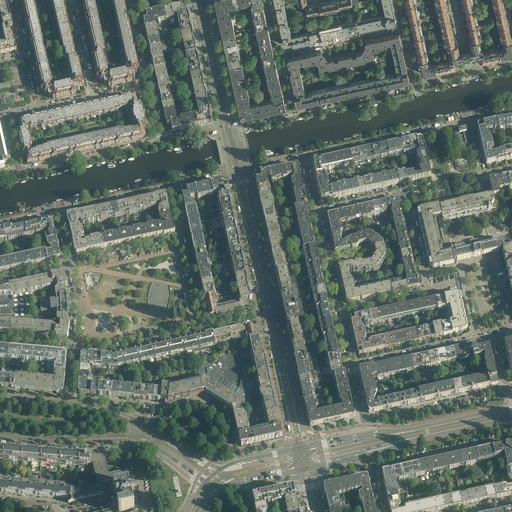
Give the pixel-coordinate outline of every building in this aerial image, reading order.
[(64,3),(64,2),(63,1),(62,0),(52,0),(53,1),(51,2),(52,3),(53,4),(55,9),(64,7),(64,4),(64,3)] [(235,11),(234,5),(232,0),(214,0),(215,0),(215,1),(216,2),(219,15),(234,12),(235,11)] [(339,8),(337,0),(334,0),(331,1),(333,9),(339,8)] [(359,7),(357,0),(350,0),(352,5),(352,8),(359,7)] [(416,5),(415,3),(415,1),(414,1),(413,0),(404,0),(405,1),(407,9),(406,10),(407,11),(408,13),(416,11),(415,5),(416,5)] [(474,10),(474,8),(474,6),(473,6),(471,0),(463,2),(463,4),(463,5),(464,7),(465,14),(465,16),(466,17),(466,18),(475,17),(474,11),(474,10)] [(503,5),(502,0),(493,0),(494,1),(493,1),(494,5),(495,5),(496,11),(504,9),(504,7),(504,6),(503,5)] [(96,8),(96,6),(94,6),(93,1),(83,3),(84,6),(83,7),(83,8),(84,8),(86,15),(96,13),(95,9),(96,8)] [(333,9),(331,1),(324,2),(326,11),(333,9)] [(393,9),(391,1),(382,3),(384,10),(388,9),(388,10),(393,9)] [(326,11),(324,2),(318,4),(320,12),(326,11)] [(307,15),(305,6),(305,4),(298,5),(301,19),(308,18),(307,15)] [(320,12),(318,4),(312,5),(313,12),(317,11),(318,12),(320,12)] [(11,19),(11,18),(8,5),(0,6),(0,11),(2,20),(11,19)] [(35,12),(36,11),(36,10),(34,9),(33,5),(24,7),(26,19),(36,17),(35,12)] [(128,21),(126,14),(124,5),(114,7),(113,8),(113,10),(115,10),(116,13),(114,14),(115,18),(117,18),(118,21),(116,22),(116,23),(118,24),(128,21)] [(313,12),(312,5),(305,6),(307,15),(309,14),(309,13),(313,12)] [(187,12),(186,7),(185,7),(184,6),(175,8),(174,8),(172,8),(173,15),(178,15),(177,14),(187,12)] [(265,17),(263,6),(254,8),(255,13),(255,14),(257,21),(261,20),(260,18),(265,17)] [(285,14),(284,10),(285,9),(285,6),(275,8),(277,15),(285,14)] [(449,18),(448,13),(447,10),(448,9),(447,8),(446,6),(438,8),(439,14),(438,14),(439,18),(440,18),(441,24),(450,22),(449,21),(450,19),(449,18)] [(67,20),(65,12),(66,12),(66,10),(65,10),(64,7),(55,9),(56,15),(54,16),(55,17),(56,18),(57,22),(67,20)] [(174,18),(173,15),(172,8),(168,9),(167,10),(164,11),(166,20),(174,18)] [(507,21),(506,16),(505,13),(506,12),(505,11),(504,9),(496,11),(497,17),(496,17),(497,21),(498,21),(499,27),(508,25),(507,23),(508,22),(507,21)] [(166,20),(164,11),(161,11),(159,11),(156,12),(157,19),(158,21),(166,20)] [(419,21),(419,19),(418,17),(417,17),(416,11),(408,13),(408,15),(408,16),(409,17),(410,25),(410,26),(411,28),(411,29),(420,27),(418,21),(419,21)] [(157,19),(156,12),(153,12),(153,13),(152,13),(143,15),(143,16),(144,21),(152,19),(153,20),(157,19)] [(189,18),(188,15),(188,16),(187,14),(187,12),(177,14),(178,15),(179,21),(189,18)] [(235,34),(233,27),(232,20),(235,19),(234,12),(219,15),(220,22),(227,21),(229,28),(222,29),(223,37),(231,35),(231,36),(235,35),(235,34)] [(97,21),(99,20),(98,18),(97,18),(96,13),(86,15),(89,28),(98,26),(97,21)] [(288,21),(287,17),(286,18),(285,14),(277,15),(279,23),(288,21)] [(396,21),(394,16),(390,17),(390,15),(386,16),(387,18),(385,18),(386,24),(395,22),(396,22),(396,21)] [(386,24),(385,18),(383,17),(381,17),(381,16),(376,17),(377,21),(379,21),(380,26),(386,24)] [(37,23),(36,17),(26,19),(27,22),(26,22),(27,26),(28,26),(37,23)] [(268,25),(267,22),(266,22),(265,17),(260,18),(261,20),(257,21),(256,21),(258,30),(263,29),(263,31),(268,30),(267,25),(268,25)] [(380,26),(379,21),(377,21),(376,17),(370,18),(371,23),(372,22),(373,27),(380,26)] [(478,27),(478,25),(477,22),(476,23),(475,17),(466,18),(467,20),(466,22),(467,23),(469,30),(468,32),(470,33),(470,35),(478,33),(477,27),(478,27)] [(12,27),(11,20),(11,19),(11,18),(11,19),(2,20),(4,29),(12,27)] [(190,26),(189,22),(189,21),(189,22),(189,18),(179,21),(180,24),(179,25),(179,28),(190,26)] [(373,27),(372,22),(371,23),(370,18),(363,20),(365,29),(373,27)] [(154,26),(153,20),(152,19),(144,21),(144,24),(144,25),(145,28),(154,26)] [(70,32),(67,20),(57,22),(58,26),(57,27),(57,29),(59,29),(60,34),(70,32)] [(365,29),(363,20),(356,21),(357,26),(356,26),(357,31),(365,29)] [(129,28),(129,26),(130,25),(129,21),(128,21),(118,24),(120,30),(129,28)] [(229,28),(227,21),(220,22),(222,29),(229,28)] [(288,28),(287,24),(289,24),(288,21),(279,23),(280,30),(288,28)] [(357,31),(356,26),(357,26),(356,21),(349,23),(351,32),(354,31),(355,31),(357,31)] [(452,34),(451,29),(451,27),(451,25),(450,24),(450,22),(441,24),(443,30),(442,30),(442,32),(443,35),(444,34),(445,40),(453,38),(453,37),(454,35),(452,34)] [(41,34),(41,33),(40,30),(39,30),(38,26),(40,25),(39,24),(37,23),(28,26),(31,43),(41,41),(43,40),(42,38),(40,37),(40,35),(41,34)] [(351,32),(349,23),(341,24),(342,29),(344,29),(345,33),(351,32)] [(345,33),(344,29),(342,29),(341,24),(334,26),(335,31),(334,31),(335,35),(345,33)] [(510,37),(510,34),(509,29),(509,28),(508,27),(508,25),(499,27),(501,33),(500,33),(501,37),(502,37),(503,42),(504,43),(511,41),(511,39),(511,38),(510,37)] [(101,38),(100,33),(101,32),(101,30),(99,30),(98,26),(89,28),(90,35),(90,36),(90,37),(91,37),(91,40),(101,38)] [(157,33),(156,30),(155,30),(154,26),(145,28),(145,31),(146,31),(146,33),(146,32),(147,35),(157,33)] [(192,33),(191,29),(191,30),(190,26),(179,28),(180,31),(181,31),(182,35),(192,33)] [(335,35),(334,31),(335,31),(334,26),(327,27),(329,36),(335,35)] [(13,33),(12,28),(12,27),(4,29),(3,29),(4,35),(13,33)] [(329,36),(327,27),(320,29),(320,30),(321,34),(322,34),(323,38),(325,38),(326,38),(326,37),(329,36)] [(423,37),(422,35),(422,33),(421,33),(420,27),(411,29),(412,31),(411,32),(412,33),(414,41),(413,42),(414,44),(415,45),(423,43),(422,38),(423,37)] [(132,40),(129,28),(120,30),(121,35),(119,36),(120,38),(121,38),(122,42),(132,40)] [(291,35),(290,32),(289,32),(288,28),(280,30),(282,37),(291,35)] [(271,42),(268,30),(263,31),(263,29),(258,30),(262,46),(266,45),(266,43),(271,42)] [(323,38),(322,34),(321,34),(320,30),(313,32),(315,40),(323,38)] [(73,41),(72,39),(71,39),(70,32),(60,34),(61,38),(60,39),(60,41),(62,41),(63,47),(73,45),(72,41),(73,41)] [(315,40),(313,32),(309,32),(310,34),(306,35),(308,42),(315,40)] [(17,50),(13,33),(4,35),(6,45),(4,45),(2,45),(1,44),(0,44),(0,54),(16,51),(16,50),(17,50)] [(157,40),(156,36),(157,36),(157,33),(147,35),(147,38),(148,39),(147,39),(148,42),(157,40)] [(193,40),(192,36),(193,36),(192,33),(182,35),(183,38),(182,39),(183,42),(193,40)] [(480,38),(479,35),(480,35),(479,33),(478,33),(470,35),(471,41),(479,40),(480,38)] [(235,39),(234,38),(239,37),(238,34),(235,34),(235,35),(231,36),(231,35),(223,37),(225,44),(235,41),(235,39)] [(308,42),(306,35),(303,35),(303,34),(299,35),(301,43),(308,42)] [(400,42),(399,35),(398,34),(386,36),(387,41),(387,42),(387,44),(391,44),(392,44),(392,45),(396,44),(396,43),(400,42)] [(294,41),(293,37),(292,38),(291,35),(282,37),(284,45),(292,43),(292,44),(292,43),(292,41),(294,41)] [(301,43),(299,35),(295,36),(293,37),(294,41),(292,41),(292,43),(293,45),(301,43)] [(387,44),(387,42),(387,41),(386,36),(376,39),(377,44),(376,44),(377,48),(377,49),(382,48),(382,47),(387,45),(387,44)] [(104,46),(104,44),(102,44),(101,38),(91,40),(92,44),(91,44),(92,46),(93,46),(94,53),(102,51),(104,51),(103,47),(104,46)] [(455,45),(454,41),(453,38),(445,40),(444,40),(444,43),(445,42),(446,46),(448,47),(455,45)] [(377,48),(376,44),(377,44),(376,39),(365,41),(364,42),(365,46),(368,47),(368,49),(367,50),(368,53),(372,52),(372,49),(377,48)] [(135,51),(134,47),(132,40),(122,42),(123,47),(122,48),(122,50),(124,50),(125,55),(135,53),(135,51)] [(160,47),(159,44),(158,44),(157,40),(148,42),(149,45),(149,47),(150,49),(160,47)] [(195,47),(194,44),(193,40),(183,42),(183,45),(184,45),(185,49),(195,47)] [(479,47),(478,42),(479,42),(479,40),(471,41),(469,42),(470,49),(479,47)] [(43,47),(41,41),(31,43),(32,47),(33,49),(43,47)] [(241,47),(240,44),(235,45),(236,44),(235,41),(225,44),(227,51),(234,49),(234,48),(238,47),(238,48),(241,47)] [(510,56),(511,53),(511,42),(511,43),(511,41),(504,43),(505,48),(506,49),(506,50),(505,50),(504,49),(498,50),(500,58),(502,58),(503,58),(505,57),(510,56)] [(273,50),(272,46),(272,47),(271,42),(266,43),(266,45),(262,46),(264,55),(268,54),(269,56),(274,55),(273,50)] [(402,51),(400,42),(396,43),(396,44),(392,45),(393,48),(392,48),(392,52),(394,51),(397,50),(397,52),(402,51)] [(426,53),(426,51),(425,49),(423,43),(415,45),(415,47),(415,48),(416,50),(417,57),(417,58),(418,60),(418,61),(426,60),(427,59),(425,54),(426,53)] [(457,44),(455,45),(448,47),(448,49),(449,49),(450,53),(459,51),(457,44)] [(75,57),(74,50),(74,49),(74,48),(73,48),(73,45),(63,47),(64,52),(63,53),(63,55),(65,55),(66,59),(68,59),(75,57)] [(368,53),(367,50),(368,49),(368,47),(365,46),(361,52),(364,54),(363,54),(364,59),(369,58),(369,59),(374,58),(372,52),(368,53)] [(44,55),(46,54),(45,52),(44,52),(43,47),(33,49),(36,62),(45,59),(44,55)] [(160,54),(159,50),(161,50),(160,47),(150,49),(151,52),(150,52),(151,53),(150,53),(151,56),(160,54)] [(196,54),(195,50),(196,50),(196,49),(195,49),(195,47),(185,49),(186,53),(185,53),(186,56),(196,54)] [(240,55),(238,48),(238,47),(234,48),(234,49),(227,51),(228,57),(228,58),(240,55)] [(466,58),(469,57),(477,56),(479,56),(479,61),(479,62),(481,63),(482,62),(488,61),(486,52),(483,53),(483,52),(479,50),(479,47),(470,49),(471,51),(470,51),(469,51),(469,52),(462,53),(461,53),(460,54),(459,54),(459,51),(450,53),(451,56),(449,60),(449,61),(446,61),(448,70),(454,68),(455,69),(456,67),(456,66),(455,62),(455,60),(463,59),(466,58)] [(404,57),(402,51),(397,52),(397,50),(394,51),(394,55),(393,56),(394,59),(404,57)] [(500,58),(498,50),(497,50),(494,51),(494,50),(490,51),(490,52),(486,52),(488,61),(489,61),(491,60),(497,59),(499,59),(500,58)] [(103,57),(102,51),(94,53),(93,53),(94,56),(93,56),(93,57),(92,57),(93,59),(94,62),(103,60),(102,58),(103,57)] [(320,58),(322,55),(321,52),(320,51),(309,54),(310,59),(311,58),(312,62),(317,61),(318,64),(322,63),(322,60),(321,59),(320,58)] [(365,61),(364,59),(363,54),(364,54),(361,52),(354,54),(355,62),(360,61),(360,62),(365,61)] [(138,65),(135,53),(125,55),(126,60),(125,61),(125,63),(127,63),(128,67),(129,67),(138,65)] [(163,61),(162,58),(161,58),(160,54),(151,56),(152,59),(152,61),(153,61),(153,63),(163,61)] [(198,61),(197,58),(196,54),(186,56),(186,59),(187,59),(188,63),(198,61)] [(276,66),(274,55),(269,56),(268,54),(264,55),(267,70),(272,69),(271,67),(276,66)] [(312,63),(312,62),(311,58),(310,59),(309,54),(299,56),(300,61),(301,61),(301,63),(302,64),(307,63),(308,64),(312,63)] [(355,62),(354,54),(345,55),(347,65),(351,64),(351,63),(355,62)] [(241,63),(240,55),(228,58),(230,65),(237,63),(237,64),(242,63),(241,63)] [(327,62),(328,59),(322,55),(320,58),(321,59),(322,60),(322,63),(318,64),(319,70),(324,69),(323,68),(328,67),(327,62)] [(347,65),(345,55),(336,57),(338,66),(342,65),(343,66),(347,65)] [(301,63),(301,61),(300,61),(299,56),(288,58),(287,58),(287,59),(288,66),(293,65),(293,66),(297,66),(297,65),(298,64),(301,63)] [(80,63),(79,59),(77,59),(76,57),(75,57),(68,59),(69,64),(70,65),(70,66),(79,64),(79,63),(80,63)] [(338,66),(336,57),(328,59),(327,62),(328,67),(329,69),(333,68),(333,67),(338,66)] [(405,63),(404,57),(394,59),(395,62),(396,62),(397,66),(400,65),(400,64),(405,63)] [(47,67),(48,66),(48,64),(46,64),(45,59),(36,62),(37,68),(36,68),(37,72),(38,72),(38,74),(48,72),(47,67)] [(105,67),(107,67),(107,65),(105,64),(104,60),(103,60),(94,62),(97,74),(106,72),(105,67)] [(436,72),(434,65),(428,66),(428,67),(427,67),(427,66),(427,65),(426,60),(418,61),(419,63),(418,65),(419,66),(421,71),(426,75),(431,73),(433,74),(434,73),(436,72)] [(163,68),(163,65),(164,64),(163,61),(153,63),(154,66),(154,67),(153,67),(154,70),(163,68)] [(200,68),(199,64),(198,61),(188,63),(190,70),(200,68)] [(448,70),(446,61),(442,62),(442,61),(438,62),(438,63),(435,64),(434,65),(436,72),(437,73),(438,72),(445,70),(447,71),(448,70)] [(241,67),(240,67),(245,65),(244,62),(241,63),(242,63),(237,64),(237,63),(230,65),(231,72),(242,70),(241,67)] [(407,72),(405,63),(400,64),(400,65),(397,66),(396,66),(396,69),(398,69),(398,73),(402,72),(402,73),(407,72)] [(82,77),(79,64),(70,66),(69,67),(70,71),(69,72),(69,74),(71,74),(72,78),(73,79),(82,77)] [(21,76),(23,76),(23,80),(23,81),(24,85),(26,84),(23,65),(17,66),(17,68),(14,68),(13,67),(11,67),(11,70),(16,69),(16,73),(21,73),(21,76)] [(138,74),(137,72),(140,71),(139,67),(138,67),(138,65),(129,67),(130,72),(132,79),(134,79),(135,78),(135,76),(134,76),(134,75),(138,74)] [(300,72),(299,69),(298,69),(297,66),(293,66),(293,65),(288,66),(290,75),(295,74),(295,73),(299,72),(300,72)] [(278,74),(278,72),(277,72),(276,66),(271,67),(272,69),(267,70),(269,79),(274,78),(274,80),(279,79),(278,74)] [(165,75),(163,68),(154,70),(156,77),(165,75)] [(201,75),(200,71),(200,68),(190,70),(191,74),(190,74),(190,77),(201,75)] [(247,76),(247,72),(242,73),(242,72),(242,70),(231,72),(232,72),(233,79),(240,78),(240,76),(244,75),(244,76),(247,76)] [(132,81),(132,79),(130,72),(127,72),(126,71),(124,71),(124,73),(122,73),(124,83),(127,82),(127,83),(129,83),(129,82),(132,81)] [(50,80),(51,79),(51,77),(49,77),(48,72),(38,74),(41,87),(50,85),(51,84),(50,80)] [(108,84),(106,77),(107,77),(106,72),(97,74),(97,77),(97,78),(97,79),(98,79),(98,80),(100,80),(100,82),(104,82),(104,84),(105,85),(106,85),(108,84)] [(301,79),(301,76),(299,76),(299,72),(295,73),(295,74),(290,75),(292,81),(301,79)] [(408,79),(407,72),(402,73),(402,72),(398,73),(399,74),(396,75),(398,82),(408,80),(408,79)] [(124,83),(122,73),(115,75),(117,85),(124,83)] [(117,85),(115,75),(113,75),(112,74),(110,74),(110,76),(107,77),(106,77),(108,84),(109,87),(112,86),(114,86),(114,85),(117,85)] [(398,82),(396,75),(394,75),(393,74),(389,75),(389,74),(385,75),(387,80),(388,79),(389,84),(398,82)] [(168,82),(167,79),(166,79),(165,75),(156,77),(157,84),(168,82)] [(203,82),(202,79),(201,75),(190,77),(191,80),(192,80),(193,84),(203,82)] [(246,84),(244,76),(244,75),(240,76),(240,78),(233,79),(235,86),(234,86),(246,84)] [(389,84),(388,79),(387,80),(385,75),(382,75),(383,77),(378,78),(379,81),(378,81),(379,86),(389,84)] [(82,86),(82,84),(84,83),(83,79),(82,77),(73,79),(74,84),(76,91),(77,91),(78,92),(79,91),(80,89),(79,88),(79,87),(82,86)] [(282,91),(280,84),(279,79),(274,80),(274,78),(269,79),(271,87),(273,93),(282,91)] [(373,88),(372,83),(371,83),(370,78),(367,79),(367,80),(363,81),(364,85),(363,85),(364,90),(373,88)] [(379,86),(378,81),(379,81),(378,78),(373,79),(373,78),(370,78),(371,83),(372,83),(373,88),(379,86)] [(302,87),(301,83),(302,82),(301,79),(292,81),(293,88),(298,87),(298,88),(302,87)] [(364,90),(363,85),(364,85),(363,81),(358,82),(357,81),(354,82),(355,83),(355,87),(356,86),(357,91),(364,90)] [(168,89),(167,86),(168,85),(168,82),(157,84),(159,91),(168,89)] [(204,89),(203,85),(203,82),(193,84),(194,88),(193,88),(193,91),(204,89)] [(76,91),(74,84),(71,85),(70,83),(68,83),(68,85),(66,86),(68,95),(71,95),(72,95),(73,95),(74,94),(74,95),(74,94),(76,94),(76,91)] [(348,93),(347,88),(348,88),(347,83),(344,84),(344,85),(339,86),(340,90),(341,90),(342,94),(348,93)] [(357,91),(356,86),(355,87),(355,83),(350,84),(350,83),(347,83),(348,88),(347,88),(348,93),(357,91)] [(248,92),(248,91),(246,84),(234,86),(236,93),(243,92),(244,93),(248,92)] [(53,97),(51,89),(50,85),(41,87),(42,89),(41,89),(42,89),(41,90),(41,92),(42,92),(42,93),(44,92),(45,95),(48,94),(49,95),(48,96),(49,97),(51,98),(52,97),(53,97)] [(61,97),(59,87),(57,88),(56,86),(54,87),(54,88),(51,89),(53,97),(53,99),(55,98),(56,99),(56,98),(57,99),(58,98),(59,98),(59,97),(61,97)] [(68,95),(66,86),(59,87),(61,97),(68,95)] [(342,94),(341,90),(340,90),(339,86),(335,87),(335,86),(331,87),(332,92),(331,92),(332,97),(342,94)] [(303,94),(302,90),(304,90),(303,87),(302,87),(298,88),(298,87),(293,88),(295,97),(300,96),(300,94),(303,94)] [(332,97),(331,92),(332,92),(331,87),(328,87),(329,89),(323,90),(324,93),(325,93),(326,98),(332,97)] [(171,96),(170,93),(169,93),(168,89),(159,91),(160,98),(171,96)] [(207,99),(205,93),(204,89),(193,91),(194,94),(195,94),(197,102),(196,102),(197,105),(207,103),(206,99),(207,99)] [(326,98),(325,93),(324,93),(323,90),(319,91),(319,89),(316,90),(317,95),(316,95),(317,100),(326,98)] [(247,96),(246,95),(252,94),(251,90),(248,91),(248,92),(244,93),(243,92),(236,93),(238,100),(247,98),(248,98),(247,96)] [(317,100),(316,95),(317,95),(316,90),(313,91),(313,92),(308,93),(309,94),(306,95),(307,102),(317,100)] [(283,99),(282,91),(273,93),(272,93),(273,98),(275,98),(275,101),(283,99)] [(307,102),(306,95),(304,95),(303,94),(300,94),(300,96),(295,97),(297,103),(298,104),(307,102)] [(138,104),(136,96),(128,97),(130,106),(133,106),(137,105),(137,104),(138,104)] [(171,103),(170,100),(172,99),(171,96),(160,98),(162,105),(171,103)] [(130,106),(128,97),(124,98),(123,98),(122,98),(121,99),(123,108),(130,106)] [(261,112),(259,103),(250,105),(248,104),(247,98),(238,100),(238,101),(237,101),(237,102),(238,103),(238,104),(241,114),(240,114),(240,115),(240,116),(241,116),(242,117),(243,117),(244,117),(244,116),(261,112)] [(285,104),(283,99),(275,101),(275,98),(273,98),(272,100),(273,103),(275,102),(277,109),(282,108),(283,108),(284,108),(285,107),(285,106),(286,106),(285,105),(285,104)] [(123,108),(121,99),(120,99),(119,99),(119,100),(118,99),(118,100),(108,102),(111,112),(115,111),(116,112),(117,112),(118,110),(120,110),(119,109),(123,108)] [(277,109),(275,102),(273,103),(272,100),(267,101),(269,111),(277,109)] [(111,112),(108,102),(107,101),(106,102),(105,102),(105,103),(102,103),(101,103),(99,103),(99,104),(98,104),(96,105),(98,114),(104,113),(105,115),(106,114),(106,113),(111,112)] [(269,111),(267,101),(259,103),(261,112),(269,111)] [(142,109),(143,109),(143,107),(142,107),(141,103),(138,104),(137,104),(137,105),(133,106),(134,110),(132,110),(132,112),(131,113),(131,115),(133,115),(143,113),(143,110),(142,109)] [(174,110),(173,107),(172,107),(171,103),(162,105),(163,112),(174,110)] [(209,110),(208,107),(207,103),(197,105),(197,109),(198,108),(199,112),(209,110)] [(98,114),(96,105),(94,105),(93,105),(91,105),(91,106),(90,105),(90,106),(87,107),(87,106),(87,107),(86,106),(84,106),(84,107),(83,107),(86,117),(90,116),(91,117),(92,117),(93,116),(98,114)] [(86,117),(83,107),(71,110),(73,120),(79,119),(79,120),(81,120),(81,118),(86,117)] [(73,120),(71,110),(70,110),(68,110),(68,111),(68,110),(68,111),(64,112),(64,111),(64,112),(63,111),(61,111),(61,112),(58,113),(60,123),(66,121),(67,123),(68,122),(69,121),(73,120)] [(174,117),(174,114),(175,113),(174,110),(163,112),(165,120),(174,117)] [(210,117),(209,113),(210,113),(209,110),(199,112),(201,118),(201,119),(210,117)] [(60,123),(58,113),(56,113),(55,113),(53,113),(53,114),(49,115),(49,114),(49,115),(48,114),(47,115),(46,115),(46,116),(48,125),(52,124),(53,126),(55,125),(55,124),(60,123)] [(144,119),(143,113),(133,115),(134,121),(144,119)] [(48,125),(46,116),(36,118),(36,117),(36,118),(35,117),(34,117),(33,118),(35,127),(39,126),(39,127),(41,127),(42,128),(44,128),(44,126),(48,125)] [(176,124),(174,117),(165,120),(166,123),(166,122),(166,124),(167,124),(167,126),(176,125),(176,124)] [(198,126),(196,119),(196,117),(188,118),(190,127),(194,126),(195,127),(198,126)] [(211,122),(210,117),(201,119),(201,118),(196,119),(198,126),(201,126),(201,125),(210,123),(211,122)] [(35,127),(33,118),(32,118),(31,118),(31,119),(30,119),(26,120),(28,129),(35,127)] [(190,127),(188,118),(180,120),(180,123),(182,130),(185,129),(185,128),(190,127)] [(146,124),(146,123),(145,123),(146,122),(145,122),(144,119),(134,121),(133,122),(133,123),(135,124),(135,126),(137,125),(138,129),(142,128),(143,130),(144,129),(147,129),(146,126),(146,125),(146,124)] [(511,130),(511,123),(511,119),(503,120),(506,131),(511,130)] [(28,129),(26,120),(18,122),(20,130),(21,130),(21,131),(26,130),(25,129),(28,129)] [(506,131),(503,120),(496,122),(498,132),(499,133),(506,131)] [(498,132),(496,122),(495,122),(494,122),(493,122),(493,123),(487,124),(489,132),(489,133),(494,131),(494,132),(498,132)] [(182,130),(180,123),(176,124),(176,125),(167,126),(168,131),(170,132),(178,130),(179,130),(182,130)] [(489,132),(487,124),(483,125),(483,124),(482,124),(481,125),(478,126),(477,127),(478,129),(477,130),(477,131),(478,132),(479,134),(487,133),(489,132)] [(146,138),(144,129),(143,130),(142,128),(138,129),(138,130),(136,130),(138,139),(146,138)] [(469,147),(466,133),(465,129),(458,130),(459,133),(453,134),(457,150),(459,149),(465,147),(466,148),(470,147),(469,147)] [(28,135),(28,133),(26,134),(26,130),(21,131),(21,130),(20,130),(17,131),(18,134),(17,134),(18,134),(17,135),(18,136),(18,137),(19,137),(19,140),(29,138),(30,137),(30,135),(28,135)] [(130,141),(128,132),(125,132),(125,131),(123,132),(122,130),(121,131),(121,132),(116,133),(118,144),(119,144),(121,144),(121,143),(122,143),(130,141)] [(138,139),(136,130),(128,132),(130,141),(131,141),(132,141),(134,141),(134,140),(134,141),(135,140),(138,139)] [(118,144),(116,133),(112,134),(111,133),(109,133),(109,135),(104,136),(106,146),(115,144),(116,145),(116,144),(117,145),(118,145),(118,144)] [(490,137),(488,136),(487,137),(487,133),(479,134),(481,142),(490,140),(490,137)] [(106,146),(104,136),(99,137),(98,135),(97,136),(97,137),(92,138),(95,149),(96,149),(98,149),(98,148),(99,149),(99,148),(101,148),(102,148),(104,148),(104,147),(105,147),(106,146)] [(95,149),(92,138),(92,137),(90,137),(90,139),(87,140),(86,138),(82,139),(82,141),(78,141),(78,140),(75,140),(76,142),(78,153),(95,149)] [(30,144),(29,138),(19,140),(20,146),(30,144)] [(425,152),(422,139),(421,138),(415,140),(418,150),(418,153),(425,152)] [(418,150),(415,140),(407,141),(410,152),(410,154),(418,153),(418,150)] [(492,148),(490,140),(481,142),(482,150),(492,148)] [(78,153),(76,142),(72,143),(71,141),(69,142),(69,143),(64,144),(66,155),(69,155),(70,155),(71,155),(72,154),(74,153),(75,154),(75,153),(75,154),(77,154),(77,153),(78,153)] [(410,152),(407,141),(400,143),(402,153),(402,154),(410,152)] [(402,153),(400,143),(393,145),(395,154),(402,153)] [(31,153),(30,149),(31,148),(31,147),(32,146),(32,144),(30,144),(20,146),(21,149),(21,150),(21,152),(22,152),(22,153),(23,156),(26,155),(27,155),(26,154),(31,153)] [(66,155),(64,144),(59,146),(58,144),(57,144),(57,146),(52,147),(55,158),(57,158),(57,157),(57,158),(58,157),(66,155)] [(395,154),(393,145),(385,146),(388,156),(395,154)] [(55,158),(52,147),(48,148),(47,146),(45,147),(45,149),(43,149),(43,150),(40,151),(43,160),(51,158),(52,159),(52,158),(52,159),(54,159),(54,158),(55,158)] [(388,156),(385,146),(378,148),(380,158),(388,156)] [(380,158),(378,148),(371,149),(373,159),(380,158)] [(492,155),(491,152),(492,152),(492,151),(492,148),(482,150),(484,157),(492,155)] [(373,159),(371,149),(364,151),(366,161),(373,159)] [(511,159),(511,154),(511,155),(509,149),(503,151),(503,152),(505,161),(511,159)] [(43,160),(40,151),(33,153),(35,162),(38,161),(39,162),(39,161),(40,162),(41,161),(42,161),(42,160),(43,160)] [(366,161),(364,151),(356,153),(359,162),(366,161)] [(427,160),(425,152),(418,153),(418,154),(416,155),(417,158),(416,158),(417,162),(427,160)] [(505,161),(503,152),(499,152),(499,153),(493,155),(494,155),(495,163),(505,161)] [(35,162),(33,153),(31,153),(26,154),(27,155),(26,155),(27,164),(35,162)] [(359,162),(356,153),(349,154),(351,164),(359,162)] [(351,164),(349,154),(341,156),(343,166),(351,164)] [(494,155),(492,155),(484,157),(485,164),(486,164),(486,165),(495,163),(494,155)] [(343,166),(341,156),(334,158),(336,168),(343,166)] [(336,168),(334,158),(326,159),(328,169),(336,168)] [(328,169),(326,159),(318,161),(320,171),(325,170),(328,169)] [(429,168),(427,160),(417,162),(419,170),(429,168)] [(320,171),(318,161),(315,162),(314,162),(314,163),(313,163),(313,164),(313,165),(316,177),(325,175),(326,174),(325,170),(320,171)] [(301,176),(299,167),(297,166),(285,169),(287,178),(292,177),(292,176),(294,176),(294,178),(300,176),(301,176)] [(430,176),(429,168),(419,170),(420,175),(421,179),(430,177),(430,176)] [(287,178),(285,169),(277,170),(279,180),(283,180),(283,181),(287,180),(287,178)] [(279,180),(277,170),(269,172),(271,180),(271,183),(276,182),(275,181),(279,180)] [(267,181),(271,180),(269,172),(256,175),(255,176),(255,177),(257,187),(257,188),(257,189),(268,187),(267,181)] [(407,182),(405,175),(405,172),(396,174),(399,184),(407,182)] [(399,184),(396,174),(396,173),(394,174),(394,175),(390,176),(392,186),(399,184)] [(421,179),(420,175),(414,176),(413,173),(405,175),(407,182),(421,179)] [(328,183),(327,179),(326,179),(325,175),(316,177),(318,185),(328,183)] [(392,186),(390,176),(386,177),(386,175),(383,176),(386,188),(389,187),(389,186),(392,186)] [(302,183),(300,176),(294,178),(294,180),(292,181),(291,183),(292,186),(303,184),(302,183)] [(386,188),(383,176),(381,177),(381,178),(377,179),(379,189),(382,188),(386,188)] [(509,186),(507,176),(501,177),(503,188),(509,186)] [(503,188),(501,177),(495,178),(497,189),(503,188)] [(379,189),(377,179),(373,180),(372,178),(369,179),(372,190),(379,189)] [(497,189),(495,178),(490,179),(489,180),(492,195),(498,194),(497,189)] [(372,190),(369,179),(367,180),(367,181),(363,182),(365,192),(372,190)] [(365,192),(363,182),(360,183),(359,181),(356,182),(359,193),(365,192)] [(227,192),(225,184),(225,183),(224,182),(223,182),(220,183),(219,183),(219,182),(218,182),(218,183),(217,183),(217,184),(211,185),(211,184),(211,185),(213,194),(220,192),(220,194),(223,194),(223,193),(227,192)] [(359,193),(356,182),(354,183),(354,184),(350,185),(352,195),(359,193)] [(328,191),(327,187),(328,186),(328,183),(318,185),(320,194),(328,192),(328,191)] [(304,192),(303,188),(302,186),(303,185),(303,184),(292,186),(293,189),(294,189),(295,194),(304,192)] [(352,195),(350,185),(346,186),(346,184),(343,185),(345,196),(346,197),(349,196),(349,195),(352,195)] [(213,194),(211,185),(210,185),(205,186),(204,186),(203,186),(202,186),(202,187),(201,187),(196,188),(195,188),(197,197),(198,199),(213,195),(213,194)] [(342,197),(346,197),(345,196),(343,185),(340,186),(341,187),(337,188),(339,198),(342,197)] [(279,202),(277,194),(272,195),(271,191),(269,191),(268,187),(257,190),(258,191),(259,197),(259,198),(260,198),(261,204),(261,205),(261,206),(272,204),(279,202)] [(197,197),(195,188),(194,188),(194,189),(189,190),(188,189),(187,189),(187,190),(186,190),(182,191),(181,193),(183,201),(183,202),(188,201),(191,201),(190,198),(197,197)] [(339,198),(337,188),(330,189),(330,190),(332,199),(339,198)] [(332,199),(330,190),(328,191),(328,192),(320,194),(321,202),(332,199)] [(229,200),(228,195),(228,194),(228,193),(227,192),(223,193),(223,194),(220,194),(221,196),(220,196),(218,198),(219,202),(229,200)] [(306,199),(304,192),(295,194),(294,194),(295,201),(306,199)] [(169,207),(167,196),(165,195),(159,196),(160,205),(161,209),(169,207)] [(480,198),(479,198),(482,211),(488,210),(489,211),(490,210),(490,209),(495,208),(492,195),(492,196),(491,195),(490,196),(480,198)] [(160,205),(159,196),(152,198),(154,208),(156,207),(157,207),(157,206),(160,205)] [(154,208),(152,198),(145,200),(147,211),(151,210),(151,209),(154,208)] [(482,211),(479,198),(478,199),(477,198),(476,199),(468,201),(467,201),(466,201),(469,215),(474,214),(474,213),(482,211)] [(307,205),(306,199),(295,201),(297,208),(305,206),(304,205),(307,205)] [(147,211),(145,200),(138,201),(140,211),(143,210),(143,212),(147,211)] [(232,216),(229,200),(219,202),(220,206),(218,207),(220,215),(222,214),(223,218),(232,216)] [(140,211),(138,201),(133,202),(131,202),(130,202),(130,203),(133,214),(137,213),(136,212),(140,211)] [(195,208),(194,204),(192,202),(191,202),(191,201),(188,201),(183,202),(183,203),(183,204),(183,205),(184,205),(185,210),(195,208)] [(469,215),(466,201),(465,201),(464,202),(455,204),(454,203),(454,204),(453,204),(452,204),(453,204),(455,217),(463,215),(463,216),(469,215)] [(133,214),(130,203),(130,202),(128,204),(124,205),(126,214),(129,213),(129,215),(133,214)] [(389,207),(387,202),(380,204),(382,213),(386,212),(386,211),(388,210),(388,209),(388,208),(389,207)] [(274,212),(272,204),(261,206),(261,207),(262,207),(262,208),(263,214),(273,212),(274,212)] [(382,213),(380,204),(372,205),(374,215),(375,216),(377,215),(377,214),(382,213)] [(401,212),(400,205),(400,204),(392,206),(392,207),(391,207),(392,210),(391,211),(391,214),(401,212)] [(455,217),(453,204),(452,204),(441,207),(440,207),(439,207),(441,218),(442,220),(455,217)] [(126,214),(124,205),(117,206),(119,217),(123,216),(123,215),(126,214)] [(374,215),(372,205),(364,207),(367,218),(371,217),(371,216),(374,215)] [(119,217),(117,206),(109,208),(112,217),(115,217),(115,218),(119,217)] [(306,214),(305,206),(297,208),(294,209),(296,217),(306,214)] [(440,255),(432,220),(441,218),(439,207),(439,206),(429,208),(421,210),(420,210),(419,211),(418,212),(417,213),(418,215),(418,217),(418,218),(419,218),(419,220),(419,221),(419,222),(420,223),(420,226),(421,226),(421,229),(421,230),(422,232),(422,234),(423,235),(423,237),(423,238),(424,240),(423,242),(424,243),(425,243),(425,245),(425,246),(424,247),(426,248),(425,251),(426,251),(427,254),(426,255),(428,257),(427,259),(428,259),(428,260),(429,262),(428,263),(430,265),(429,267),(430,268),(432,268),(432,269),(433,269),(435,268),(454,264),(452,252),(440,255)] [(171,213),(170,211),(169,207),(161,209),(160,209),(159,210),(160,212),(158,212),(159,216),(171,214),(171,213)] [(197,218),(196,214),(195,211),(197,211),(196,207),(195,208),(185,210),(186,215),(186,216),(186,217),(187,218),(188,224),(199,222),(198,217),(197,218)] [(367,218),(364,207),(357,209),(359,218),(362,218),(363,219),(367,218)] [(105,220),(102,209),(102,208),(100,210),(96,211),(98,220),(101,220),(101,221),(105,220)] [(112,217),(109,208),(105,209),(102,208),(102,209),(105,220),(109,220),(109,218),(112,217)] [(359,218),(357,209),(349,210),(352,221),(356,220),(356,219),(359,218)] [(352,221),(349,210),(342,212),(344,222),(347,221),(347,222),(352,221)] [(98,220),(96,211),(88,212),(91,224),(95,223),(94,221),(98,220)] [(91,224),(88,212),(82,214),(84,224),(87,223),(87,224),(91,224)] [(276,221),(275,216),(274,217),(273,212),(263,214),(265,223),(276,221)] [(344,222),(342,212),(335,214),(336,220),(337,220),(338,225),(340,225),(340,223),(344,222)] [(403,220),(402,214),(401,212),(391,214),(391,217),(392,217),(394,222),(403,220)] [(84,224),(82,214),(81,213),(74,215),(76,224),(80,223),(81,224),(84,224)] [(172,222),(172,221),(171,217),(171,214),(159,216),(160,221),(161,220),(162,223),(163,224),(165,223),(172,222)] [(308,223),(306,214),(296,217),(298,225),(308,223)] [(338,225),(337,220),(336,220),(335,214),(327,215),(327,216),(330,227),(338,225)] [(76,224),(74,215),(68,216),(67,218),(70,229),(77,227),(76,224)] [(234,225),(233,217),(232,217),(232,216),(223,218),(215,220),(211,221),(212,227),(213,230),(217,229),(223,227),(234,225)] [(55,232),(53,224),(54,223),(54,221),(52,220),(45,221),(47,231),(48,234),(55,232)] [(405,227),(403,220),(394,222),(395,227),(394,227),(394,230),(405,227)] [(47,231),(45,221),(38,223),(41,234),(44,233),(44,232),(47,231)] [(175,233),(172,221),(172,222),(165,223),(166,226),(168,235),(174,234),(175,233)] [(277,228),(276,225),(277,225),(276,221),(265,223),(267,231),(277,228)] [(200,233),(200,230),(199,225),(200,225),(199,222),(188,224),(190,230),(190,231),(189,231),(189,232),(189,233),(190,233),(190,234),(192,240),(203,237),(202,233),(200,233)] [(41,234),(38,223),(31,224),(33,234),(36,233),(36,235),(41,234)] [(310,231),(308,223),(298,225),(300,233),(310,231)] [(34,237),(31,224),(24,226),(27,237),(27,239),(31,238),(31,237),(34,237)] [(161,237),(158,226),(155,227),(155,225),(151,226),(154,238),(160,236),(160,237),(161,237)] [(236,233),(235,229),(234,225),(223,227),(223,231),(226,231),(226,235),(236,233)] [(343,230),(342,228),(340,228),(340,225),(338,225),(330,227),(331,233),(341,231),(343,230)] [(27,237),(24,226),(18,227),(20,237),(22,236),(23,238),(27,237)] [(154,238),(151,226),(147,227),(147,229),(144,229),(146,239),(154,238)] [(168,235),(166,226),(161,227),(161,226),(160,226),(158,226),(161,237),(168,235)] [(20,237),(18,227),(11,229),(13,240),(17,239),(16,238),(20,237)] [(83,233),(82,230),(80,230),(80,228),(79,227),(77,227),(70,229),(72,236),(83,233)] [(407,235),(405,229),(405,227),(394,230),(395,232),(396,232),(397,237),(407,235)] [(280,236),(278,228),(277,228),(267,231),(269,239),(279,237),(280,236)] [(13,240),(11,229),(4,230),(6,240),(8,240),(9,241),(13,240)] [(140,242),(137,229),(133,230),(133,232),(130,232),(132,242),(137,241),(139,242),(140,242)] [(146,239),(144,229),(141,230),(140,229),(137,229),(140,242),(142,240),(146,239)] [(312,239),(310,231),(300,233),(302,241),(312,239)] [(341,239),(341,236),(342,236),(341,231),(331,233),(333,243),(341,241),(340,239),(341,239)] [(56,239),(55,232),(48,234),(47,234),(46,235),(46,236),(45,237),(46,241),(47,241),(56,239)] [(125,244),(123,232),(119,233),(119,235),(116,236),(118,246),(125,244)] [(132,242),(130,232),(126,233),(126,232),(123,232),(125,244),(132,242)] [(370,245),(376,236),(369,232),(364,233),(366,243),(367,242),(370,245)] [(83,240),(82,238),(83,238),(83,233),(72,236),(73,243),(80,242),(82,241),(83,240)] [(238,241),(236,233),(226,235),(227,239),(225,240),(226,244),(238,241)] [(366,243),(364,233),(357,235),(358,236),(359,244),(366,243)] [(118,246),(116,236),(112,236),(112,235),(109,236),(111,248),(114,247),(118,246)] [(408,243),(407,235),(397,237),(398,243),(397,243),(398,245),(408,243)] [(111,248),(109,236),(104,237),(105,238),(102,239),(104,249),(108,248),(111,248)] [(359,244),(358,236),(349,238),(349,239),(351,249),(357,247),(359,244)] [(384,245),(383,241),(376,236),(370,245),(374,247),(384,245)] [(205,248),(204,245),(203,245),(202,241),(203,240),(203,237),(192,240),(193,246),(193,247),(193,248),(194,249),(195,254),(205,252),(204,249),(205,248)] [(280,243),(279,237),(269,239),(268,239),(271,249),(282,246),(281,242),(280,243)] [(104,249),(102,239),(98,239),(98,238),(94,239),(97,250),(104,249)] [(498,251),(498,250),(500,249),(500,250),(502,249),(500,238),(488,241),(488,244),(479,246),(478,239),(469,241),(470,245),(451,250),(452,252),(454,264),(455,264),(456,264),(457,264),(457,263),(456,261),(498,251)] [(58,247),(56,239),(47,241),(49,248),(50,249),(51,249),(58,247)] [(97,250),(94,239),(90,240),(90,241),(87,242),(90,252),(97,250)] [(314,247),(312,239),(302,241),(303,249),(314,247)] [(351,249),(349,239),(346,240),(346,241),(344,241),(344,242),(341,242),(343,251),(351,249)] [(240,250),(239,246),(238,241),(226,244),(227,248),(229,248),(230,252),(240,250)] [(343,251),(341,242),(341,241),(333,243),(335,250),(334,250),(334,251),(334,252),(335,252),(343,251)] [(82,254),(80,245),(80,242),(73,243),(75,255),(76,255),(82,254)] [(90,252),(87,242),(85,242),(84,243),(85,244),(80,245),(82,254),(90,252)] [(410,251),(409,245),(408,243),(398,245),(398,248),(399,248),(401,253),(410,251)] [(386,256),(384,245),(374,247),(374,249),(374,250),(375,251),(374,252),(375,253),(376,255),(374,258),(382,263),(386,256)] [(282,253),(281,249),(282,249),(282,246),(271,249),(272,255),(282,253)] [(60,257),(58,247),(51,249),(52,252),(53,251),(55,260),(59,259),(60,259),(61,258),(61,257),(60,257)] [(316,255),(314,247),(303,249),(305,257),(316,255)] [(511,247),(502,249),(503,251),(502,251),(502,252),(503,253),(503,255),(503,256),(504,256),(504,259),(504,260),(505,262),(505,264),(506,265),(506,267),(506,268),(505,269),(507,270),(508,274),(509,279),(508,282),(509,282),(510,283),(510,285),(509,286),(511,288),(510,291),(511,291),(511,293),(511,294),(511,295),(511,247)] [(240,250),(230,252),(234,269),(243,266),(240,250)] [(53,251),(52,252),(46,253),(47,262),(55,260),(53,251)] [(412,258),(410,251),(401,253),(402,258),(401,258),(401,261),(412,258)] [(47,262),(46,253),(45,252),(42,253),(42,252),(36,253),(36,254),(33,255),(35,264),(47,262)] [(207,259),(206,255),(205,255),(205,252),(195,254),(197,261),(207,259)] [(285,261),(284,257),(283,257),(282,253),(272,255),(274,264),(285,261)] [(35,264),(33,255),(29,256),(29,254),(24,256),(24,257),(21,258),(23,267),(35,264)] [(317,264),(316,255),(305,257),(307,266),(317,264)] [(23,267),(21,258),(17,258),(16,257),(12,258),(12,259),(9,260),(11,270),(23,267)] [(378,270),(382,263),(374,258),(371,262),(373,271),(378,270)] [(414,266),(412,261),(412,258),(401,261),(402,263),(403,263),(404,268),(414,266)] [(208,266),(207,263),(208,262),(207,259),(197,261),(198,269),(208,266)] [(0,272),(11,270),(9,260),(5,261),(5,260),(0,260),(0,272)] [(286,269),(285,265),(286,265),(285,261),(274,264),(276,271),(286,269)] [(365,272),(363,264),(360,262),(355,263),(357,272),(357,273),(365,272)] [(373,271),(371,262),(363,264),(365,272),(366,273),(373,271)] [(357,272),(355,263),(346,265),(348,273),(351,272),(351,273),(353,273),(357,272)] [(319,272),(317,264),(307,266),(309,274),(319,272)] [(348,273),(346,265),(339,267),(338,267),(338,268),(338,269),(339,269),(341,276),(348,274),(348,273)] [(211,274),(210,270),(209,270),(208,266),(198,269),(200,276),(211,274)] [(245,275),(243,266),(234,269),(235,277),(245,275)] [(415,274),(414,266),(404,268),(405,273),(404,273),(405,276),(406,276),(415,274)] [(289,277),(288,274),(287,274),(286,269),(276,271),(278,280),(289,277)] [(321,281),(319,272),(309,274),(311,283),(321,281)] [(65,280),(65,275),(64,274),(63,274),(62,274),(53,276),(52,275),(52,276),(51,276),(51,277),(53,283),(55,283),(57,284),(58,283),(58,281),(65,280)] [(211,281),(210,278),(211,277),(211,274),(200,276),(201,283),(211,281)] [(352,282),(351,279),(350,276),(349,276),(348,274),(341,276),(343,284),(352,282)] [(417,282),(416,276),(415,274),(406,276),(407,282),(408,282),(410,282),(410,283),(417,282)] [(246,275),(245,275),(235,277),(237,285),(248,283),(246,275)] [(300,284),(299,278),(296,279),(295,276),(289,277),(278,280),(279,288),(300,284)] [(48,288),(46,278),(39,279),(42,290),(44,290),(44,289),(48,288)] [(42,290),(39,279),(33,281),(35,290),(39,290),(39,291),(42,290)] [(67,285),(65,280),(58,281),(58,283),(57,284),(58,285),(59,289),(66,287),(66,288),(67,287),(68,286),(67,286),(67,285)] [(214,288),(213,284),(212,285),(211,281),(201,283),(203,291),(214,288)] [(323,289),(321,281),(311,283),(313,291),(323,289)] [(399,292),(397,282),(393,282),(392,281),(389,282),(392,293),(399,292)] [(407,290),(405,282),(404,283),(403,281),(401,282),(401,281),(397,282),(399,292),(407,290)] [(32,318),(31,298),(30,293),(27,282),(9,286),(10,295),(12,303),(13,316),(13,317),(13,323),(12,333),(31,334),(32,323),(32,318)] [(355,289),(354,286),(355,286),(354,282),(352,282),(343,284),(344,292),(353,290),(354,290),(355,289)] [(392,293),(389,282),(382,284),(384,295),(392,293)] [(418,287),(417,282),(410,283),(410,282),(408,282),(407,282),(405,282),(407,290),(418,288),(418,287)] [(249,291),(248,283),(237,285),(239,294),(249,291)] [(302,291),(300,285),(300,284),(279,288),(281,296),(302,291)] [(384,295),(382,284),(374,285),(376,297),(384,295)] [(376,297),(374,285),(366,287),(369,298),(376,297)] [(13,316),(12,303),(10,303),(10,301),(7,298),(6,295),(10,295),(9,286),(0,287),(0,331),(12,333),(13,323),(8,323),(8,320),(12,317),(11,316),(13,316)] [(66,295),(66,290),(66,288),(66,287),(59,289),(58,289),(58,290),(57,290),(57,297),(66,296),(67,296),(67,295),(66,295)] [(369,298),(366,287),(359,289),(359,290),(361,300),(369,298)] [(218,295),(217,292),(215,293),(214,288),(203,291),(205,298),(206,298),(214,296),(218,295)] [(325,297),(324,291),(323,289),(313,291),(315,300),(325,297)] [(354,302),(352,295),(354,294),(353,290),(344,292),(347,303),(354,302)] [(361,300),(359,290),(356,291),(354,290),(353,290),(354,294),(352,295),(354,302),(361,300)] [(249,291),(239,294),(236,294),(237,300),(240,302),(247,301),(249,300),(249,301),(250,301),(251,300),(251,299),(252,298),(251,297),(249,291)] [(312,320),(308,301),(305,291),(302,291),(281,296),(288,325),(298,323),(312,320)] [(464,317),(464,314),(463,313),(463,311),(463,310),(462,308),(462,305),(461,304),(461,302),(461,301),(460,299),(460,296),(459,295),(458,295),(457,295),(457,294),(456,294),(455,295),(435,299),(438,309),(438,310),(449,308),(452,322),(447,323),(445,315),(439,316),(441,325),(443,336),(463,331),(464,331),(465,331),(466,330),(466,329),(467,329),(467,328),(466,326),(466,323),(465,322),(465,320),(465,319),(464,317)] [(67,307),(67,304),(66,296),(57,297),(52,297),(50,297),(41,297),(42,312),(57,311),(58,316),(67,316),(68,315),(67,307)] [(216,303),(214,296),(206,298),(207,306),(215,305),(216,303)] [(327,305),(325,297),(315,300),(316,308),(327,305)] [(438,309),(435,299),(427,301),(429,311),(438,309)] [(249,310),(247,301),(240,302),(239,303),(241,313),(248,311),(249,310)] [(429,311),(427,301),(419,303),(421,312),(429,311)] [(241,313),(239,303),(236,304),(235,303),(230,304),(233,314),(241,313)] [(421,312),(419,303),(410,305),(413,314),(421,312)] [(233,314),(230,304),(222,306),(224,316),(233,314)] [(216,318),(214,309),(215,307),(215,305),(207,306),(210,317),(209,318),(209,319),(210,319),(216,318)] [(328,313),(327,305),(316,308),(318,315),(328,313)] [(413,314),(410,305),(402,306),(404,316),(413,314)] [(224,316),(222,306),(215,307),(214,309),(216,318),(224,316)] [(404,316),(402,306),(394,308),(396,318),(404,316)] [(396,318),(394,308),(385,310),(388,320),(396,318)] [(388,320),(385,310),(377,312),(379,322),(388,320)] [(379,322),(377,312),(369,314),(371,324),(379,322)] [(330,320),(329,316),(329,314),(329,313),(328,313),(318,315),(320,322),(330,320)] [(371,324),(369,314),(359,316),(361,322),(363,322),(363,324),(364,325),(367,324),(367,325),(371,324)] [(68,324),(67,316),(68,316),(68,315),(67,316),(58,316),(59,322),(60,322),(60,323),(61,323),(68,324)] [(361,322),(359,316),(354,317),(350,318),(351,322),(352,328),(360,326),(360,323),(361,322)] [(332,327),(330,320),(320,322),(321,329),(332,327)] [(69,332),(69,326),(70,325),(70,324),(69,324),(68,324),(61,323),(60,328),(59,329),(60,330),(60,331),(69,332)] [(300,331),(298,323),(288,325),(288,326),(288,327),(288,328),(288,329),(289,329),(289,333),(300,331)] [(255,339),(252,327),(253,327),(253,326),(252,325),(245,327),(247,337),(248,341),(250,340),(255,339)] [(443,336),(441,325),(433,327),(435,338),(443,336)] [(69,332),(60,331),(60,330),(59,329),(56,326),(56,328),(56,330),(55,336),(55,337),(56,337),(57,337),(66,338),(67,338),(68,337),(68,336),(69,332)] [(364,334),(363,330),(362,328),(361,328),(360,326),(352,328),(354,336),(364,334)] [(247,337),(245,327),(237,329),(239,338),(247,337)] [(333,334),(332,327),(321,329),(323,337),(333,334)] [(435,338),(433,327),(424,329),(427,339),(435,338)] [(312,338),(311,335),(310,328),(300,331),(289,333),(292,342),(312,338)] [(239,338),(237,329),(229,330),(231,340),(239,338)] [(427,339),(424,329),(416,331),(418,341),(427,339)] [(231,340),(229,330),(221,332),(223,342),(231,340)] [(418,341),(416,331),(408,332),(410,343),(418,341)] [(223,342),(221,332),(216,333),(215,333),(214,333),(214,334),(213,334),(215,344),(223,342)] [(410,343),(408,332),(400,334),(402,345),(410,343)] [(215,344),(213,334),(205,336),(207,345),(215,344)] [(335,342),(333,334),(323,337),(324,344),(335,342)] [(365,341),(364,338),(365,338),(364,334),(354,336),(356,345),(364,343),(364,341),(365,341)] [(402,345),(400,334),(391,336),(393,347),(402,345)] [(207,345),(205,336),(198,337),(200,347),(207,345)] [(393,347),(391,336),(383,338),(385,349),(393,347)] [(200,347),(198,337),(190,339),(192,349),(200,347)] [(262,347),(260,341),(261,340),(261,339),(260,338),(260,337),(259,337),(259,338),(255,339),(250,340),(252,349),(262,347)] [(511,347),(511,340),(509,341),(509,339),(508,338),(507,338),(507,337),(506,337),(505,338),(504,338),(504,339),(503,339),(503,340),(503,341),(505,349),(511,348),(511,347)] [(314,346),(312,339),(312,338),(292,342),(293,350),(314,346)] [(385,349),(383,338),(374,340),(377,350),(385,349)] [(192,349),(190,339),(183,341),(185,350),(192,349)] [(377,350),(374,340),(371,341),(371,343),(369,343),(368,345),(368,346),(366,347),(367,353),(377,350)] [(185,350),(183,341),(175,342),(177,352),(185,350)] [(177,352),(175,342),(168,344),(170,354),(177,352)] [(336,349),(335,344),(335,342),(324,344),(326,351),(336,349)] [(492,356),(490,348),(489,344),(489,343),(488,343),(488,342),(487,342),(486,342),(485,342),(485,343),(484,343),(484,344),(484,345),(484,347),(481,348),(483,356),(484,355),(485,357),(492,356)] [(367,353),(366,347),(365,346),(364,343),(356,345),(357,351),(358,354),(359,354),(362,354),(367,353)] [(170,354),(168,344),(160,346),(162,356),(170,354)] [(472,356),(471,349),(470,345),(461,347),(464,359),(469,358),(469,357),(472,356)] [(8,357),(9,347),(1,347),(0,346),(0,366),(2,367),(2,358),(6,358),(6,357),(8,357)] [(162,356),(160,346),(153,347),(155,357),(162,356)] [(316,354),(314,346),(293,350),(295,359),(316,354)] [(20,358),(21,349),(9,347),(8,357),(10,357),(10,359),(18,359),(18,358),(20,358)] [(155,357),(153,347),(145,349),(147,359),(155,357)] [(262,347),(252,349),(244,350),(242,351),(240,351),(242,360),(264,355),(262,347)] [(464,359),(461,347),(453,349),(455,360),(459,359),(460,361),(464,359)] [(483,356),(481,348),(474,349),(473,349),(472,349),(471,349),(472,356),(473,359),(480,357),(480,356),(483,356)] [(147,359),(145,349),(138,351),(140,360),(147,359)] [(338,356),(336,349),(326,351),(328,358),(338,356)] [(455,360),(453,349),(445,351),(447,363),(452,362),(452,360),(455,360)] [(45,361),(46,351),(33,350),(32,360),(32,365),(25,365),(25,369),(38,370),(39,361),(42,362),(43,360),(45,361)] [(57,362),(57,360),(58,352),(51,351),(51,357),(47,357),(47,361),(47,362),(52,363),(54,361),(56,362),(57,362)] [(140,360),(138,351),(130,352),(133,362),(140,360)] [(447,363),(445,351),(436,353),(439,363),(442,363),(443,364),(447,363)] [(66,360),(67,354),(67,353),(66,352),(65,352),(58,352),(57,360),(66,360)] [(133,362),(130,352),(123,354),(125,364),(133,362)] [(252,411),(246,385),(240,356),(234,357),(233,352),(216,356),(216,357),(215,359),(213,362),(206,364),(204,364),(201,365),(197,366),(200,381),(203,394),(203,393),(206,392),(206,393),(207,393),(207,394),(231,409),(232,409),(234,415),(244,413),(252,411)] [(439,363),(436,353),(428,354),(431,367),(436,366),(435,364),(439,363)] [(125,364),(123,354),(115,356),(118,365),(125,364)] [(318,362),(316,354),(295,359),(297,366),(307,364),(313,363),(315,363),(318,362)] [(431,367),(428,354),(420,356),(422,367),(426,366),(426,368),(431,367)] [(265,363),(264,355),(242,360),(243,368),(248,367),(247,361),(254,359),(255,365),(265,363)] [(109,366),(109,357),(102,356),(101,366),(109,366)] [(118,365),(115,356),(111,357),(109,357),(109,366),(113,367),(118,365)] [(340,364),(338,356),(328,358),(329,367),(340,364)] [(422,367),(420,356),(411,358),(414,369),(414,371),(419,370),(418,368),(422,367)] [(494,366),(492,356),(485,357),(484,358),(484,360),(483,361),(485,368),(494,366)] [(414,369),(411,358),(407,359),(405,359),(404,360),(406,371),(414,369)] [(406,371),(404,360),(403,360),(402,359),(401,359),(400,360),(400,361),(396,361),(399,373),(406,371)] [(65,372),(66,360),(57,360),(57,362),(56,362),(55,365),(54,365),(54,369),(55,369),(55,371),(56,372),(65,372)] [(399,373),(396,361),(392,362),(391,362),(389,363),(391,374),(399,373)] [(255,365),(248,367),(243,368),(245,376),(250,375),(257,373),(267,371),(265,363),(255,365)] [(316,369),(315,363),(313,363),(307,364),(297,366),(298,373),(308,371),(315,369),(316,369)] [(391,374),(389,363),(388,363),(387,363),(386,364),(382,365),(384,376),(391,374)] [(342,372),(340,364),(329,367),(331,375),(334,374),(342,372)] [(384,376),(382,365),(378,366),(377,365),(376,365),(375,366),(374,366),(377,376),(377,378),(384,376)] [(377,376),(374,366),(372,366),(371,367),(367,368),(369,375),(367,375),(368,380),(371,379),(372,377),(377,376)] [(496,376),(494,366),(485,368),(486,375),(487,375),(488,377),(489,377),(496,376)] [(369,375),(367,368),(362,369),(361,369),(359,369),(359,370),(359,372),(360,373),(361,378),(360,380),(361,381),(362,381),(368,380),(367,375),(369,375)] [(184,375),(183,369),(176,371),(174,371),(171,372),(169,372),(170,378),(184,375)] [(315,369),(308,371),(298,373),(300,380),(310,378),(317,376),(315,369)] [(269,380),(267,371),(257,373),(259,382),(269,380)] [(63,391),(65,372),(56,372),(55,379),(54,392),(62,392),(63,391)] [(346,380),(345,375),(345,374),(345,373),(344,373),(343,373),(342,373),(342,374),(342,372),(334,374),(336,382),(346,380)] [(14,388),(15,378),(12,377),(12,376),(8,375),(7,387),(11,388),(13,388),(14,388)] [(311,385),(318,384),(320,390),(324,389),(323,385),(322,382),(321,377),(321,375),(317,376),(310,378),(300,380),(301,387),(311,385)] [(22,389),(23,376),(21,376),(21,377),(15,377),(15,378),(14,388),(22,389)] [(30,389),(31,378),(26,378),(26,377),(23,376),(22,389),(30,389)] [(498,385),(496,376),(489,377),(489,379),(488,380),(489,387),(498,385)] [(38,390),(39,378),(37,378),(37,379),(31,378),(30,389),(38,390)] [(46,391),(47,380),(41,379),(41,378),(39,378),(38,390),(46,391)] [(54,392),(55,379),(53,379),(53,380),(47,380),(46,391),(54,392)] [(374,387),(374,384),(373,384),(373,382),(372,382),(371,379),(368,380),(362,381),(363,389),(374,387)] [(480,389),(478,381),(477,379),(469,380),(471,391),(480,389)] [(489,387),(488,380),(487,379),(478,381),(480,389),(489,387)] [(271,388),(269,380),(259,382),(261,390),(271,388)] [(348,389),(346,380),(336,382),(338,391),(348,389)] [(471,391),(469,380),(461,382),(463,393),(471,391)] [(84,394),(85,384),(86,384),(87,381),(79,381),(78,392),(79,392),(80,393),(79,393),(79,394),(80,394),(84,394)] [(203,394),(200,381),(169,389),(169,387),(162,386),(162,391),(161,401),(168,402),(203,394)] [(463,393),(461,382),(452,384),(454,395),(463,393)] [(454,395),(452,384),(444,386),(446,397),(454,395)] [(98,396),(99,385),(92,385),(91,395),(98,396)] [(311,385),(301,387),(303,394),(313,392),(311,385)] [(446,397),(444,386),(435,388),(438,398),(446,397)] [(376,394),(374,387),(363,389),(364,390),(363,390),(363,392),(364,393),(365,396),(375,394),(376,394)] [(275,405),(273,397),(271,388),(261,390),(265,407),(275,405)] [(438,398),(435,388),(427,390),(429,400),(438,398)] [(350,397),(349,393),(348,389),(338,391),(340,399),(350,397)] [(154,401),(155,390),(148,390),(147,400),(154,401)] [(429,400),(427,390),(419,392),(421,402),(429,400)] [(314,398),(313,393),(313,392),(303,394),(304,400),(314,398)] [(421,402),(419,392),(410,393),(412,404),(421,402)] [(412,404),(410,393),(402,395),(404,406),(412,404)] [(374,402),(374,399),(376,397),(375,394),(365,396),(367,405),(372,404),(374,404),(374,402)] [(404,406),(402,395),(393,397),(396,408),(404,406)] [(352,407),(350,397),(340,399),(339,400),(340,403),(342,403),(343,407),(344,409),(352,407)] [(396,408),(393,397),(385,399),(387,410),(396,408)] [(316,404),(314,398),(304,400),(305,403),(304,404),(305,405),(305,406),(306,407),(316,404)] [(387,410),(385,399),(378,401),(377,402),(377,403),(379,411),(387,410)] [(316,412),(315,409),(317,408),(316,404),(306,407),(308,417),(315,415),(316,415),(316,412)] [(277,411),(276,410),(275,405),(265,407),(267,415),(277,413),(276,412),(277,411)] [(354,415),(352,407),(344,409),(343,410),(345,419),(354,417),(355,417),(355,416),(354,415)] [(345,419),(343,410),(340,409),(340,410),(334,411),(336,421),(345,419)] [(336,421),(334,411),(326,413),(328,423),(336,421)] [(246,420),(244,413),(234,415),(235,419),(234,419),(234,421),(235,421),(235,422),(246,420)] [(278,420),(277,413),(267,415),(268,422),(278,420)] [(328,423),(326,413),(319,414),(317,415),(317,416),(319,425),(328,423)] [(319,425),(317,416),(316,415),(315,415),(308,417),(310,425),(309,425),(309,426),(309,427),(310,427),(311,427),(319,425)] [(247,426),(246,420),(235,422),(237,429),(247,426)] [(257,423),(254,423),(255,428),(261,427),(262,428),(265,427),(269,426),(270,428),(273,428),(279,426),(278,420),(261,424),(260,422),(257,423)] [(248,431),(247,426),(237,429),(238,435),(245,433),(249,433),(248,431)] [(275,439),(273,428),(270,428),(269,426),(265,427),(268,441),(275,439)] [(281,433),(279,426),(273,428),(275,439),(282,438),(281,433)] [(268,441),(265,427),(262,428),(262,430),(259,430),(261,442),(268,441)] [(261,442),(259,430),(256,431),(256,429),(248,431),(249,433),(245,433),(248,445),(261,442)] [(248,445),(245,433),(238,435),(240,442),(241,447),(248,445)] [(511,451),(511,447),(511,445),(510,444),(499,446),(501,454),(503,454),(511,451)] [(501,454),(499,446),(491,448),(494,458),(498,457),(499,455),(501,455),(501,454)] [(12,460),(13,448),(3,447),(3,458),(9,459),(9,460),(12,460)] [(22,460),(22,449),(13,448),(12,460),(16,461),(16,460),(22,460)] [(494,458),(491,448),(484,449),(486,460),(494,458)] [(31,462),(32,450),(22,449),(22,460),(27,461),(27,462),(31,462)] [(486,460),(484,449),(476,451),(478,462),(486,460)] [(40,462),(41,451),(32,450),(31,462),(35,462),(35,461),(40,462)] [(50,464),(51,452),(41,451),(40,462),(46,462),(46,463),(50,464)] [(478,462),(476,451),(467,453),(470,465),(474,464),(474,463),(478,462)] [(511,460),(511,451),(503,454),(505,462),(511,460)] [(60,464),(60,452),(51,452),(50,464),(54,464),(54,463),(60,464)] [(69,466),(70,453),(60,452),(60,464),(65,464),(65,465),(69,466)] [(78,465),(79,454),(70,453),(69,466),(73,466),(73,465),(78,465)] [(470,465),(467,453),(459,455),(462,465),(466,464),(466,466),(470,465)] [(88,462),(89,455),(88,455),(87,455),(87,454),(85,454),(85,455),(79,454),(78,465),(87,466),(89,465),(88,462)] [(110,463),(109,459),(105,460),(105,459),(103,459),(103,458),(91,457),(91,458),(89,458),(89,455),(88,462),(89,465),(93,464),(94,466),(106,463),(110,463)] [(462,465),(459,455),(451,457),(453,469),(458,468),(458,466),(462,465)] [(453,469),(451,457),(442,459),(445,469),(449,468),(449,469),(453,469)] [(445,469),(442,459),(434,461),(437,472),(441,471),(441,470),(445,469)] [(437,472),(434,461),(426,462),(428,473),(432,472),(432,473),(437,472)] [(428,473),(426,462),(417,464),(420,476),(424,475),(424,474),(428,473)] [(108,473),(106,463),(94,466),(96,476),(108,473)] [(420,476),(417,464),(409,466),(411,477),(415,476),(415,477),(420,476)] [(411,477),(409,466),(401,468),(403,480),(408,479),(407,477),(411,477)] [(403,480),(401,468),(392,470),(395,480),(399,479),(399,481),(403,480)] [(395,480),(392,470),(383,472),(382,473),(385,488),(396,486),(395,480)] [(105,495),(103,489),(103,488),(100,488),(99,485),(111,482),(112,482),(112,483),(128,480),(127,478),(128,477),(127,472),(110,476),(109,476),(108,473),(96,476),(97,482),(97,483),(98,484),(97,486),(91,488),(93,497),(102,495),(102,496),(105,495)] [(371,491),(369,484),(370,483),(369,482),(368,481),(367,475),(362,476),(361,476),(361,477),(364,490),(361,490),(362,493),(371,491)] [(364,490),(361,477),(353,479),(355,490),(361,489),(361,490),(364,490)] [(355,490),(353,479),(345,480),(347,492),(355,490)] [(347,492),(345,480),(337,482),(339,494),(347,492)] [(13,493),(13,482),(9,482),(9,481),(5,481),(4,493),(13,493)] [(21,494),(22,482),(18,482),(18,483),(13,482),(13,493),(21,494)] [(30,495),(30,484),(26,484),(26,483),(22,482),(21,494),(30,495)] [(339,494),(337,482),(330,484),(330,483),(329,483),(328,483),(328,484),(324,485),(323,486),(325,494),(327,501),(335,499),(334,495),(339,494)] [(35,484),(30,484),(30,495),(38,496),(39,484),(35,483),(35,484)] [(47,496),(48,485),(43,485),(43,484),(39,484),(38,496),(47,496)] [(55,497),(56,485),(52,485),(52,486),(48,485),(47,496),(55,497)] [(63,498),(64,489),(64,487),(60,487),(60,485),(56,485),(55,497),(63,498)] [(130,499),(132,499),(132,498),(133,498),(133,497),(133,496),(132,496),(131,496),(130,496),(129,495),(130,495),(129,494),(131,493),(129,485),(113,488),(115,494),(120,493),(120,495),(118,495),(119,499),(116,499),(116,500),(117,501),(116,501),(116,502),(119,501),(120,505),(122,504),(123,506),(118,507),(118,511),(122,511),(135,509),(133,501),(131,501),(130,499)] [(511,495),(510,486),(506,487),(506,485),(502,486),(504,496),(511,495)] [(399,494),(398,490),(397,490),(396,486),(385,488),(387,497),(398,494),(399,494)] [(504,496),(502,486),(493,488),(496,498),(504,496)] [(93,497),(91,488),(91,487),(85,488),(86,489),(82,490),(84,499),(93,497)] [(296,499),(294,492),(293,487),(286,489),(287,493),(289,501),(296,499)] [(496,498),(493,488),(484,490),(487,500),(496,498)] [(75,501),(73,494),(74,491),(73,489),(64,489),(63,498),(67,498),(68,503),(75,502),(75,501)] [(84,499),(82,490),(82,489),(76,490),(76,491),(74,491),(73,494),(75,501),(84,499)] [(289,501),(287,493),(286,489),(279,490),(280,495),(282,504),(285,503),(285,502),(285,501),(289,501)] [(282,504),(280,495),(279,490),(272,492),(273,496),(275,504),(278,503),(279,504),(282,504)] [(487,500),(484,490),(476,492),(478,502),(487,500)] [(373,500),(372,496),(371,491),(362,493),(360,494),(362,502),(373,500)] [(275,504),(273,496),(272,492),(266,493),(267,498),(269,507),(272,506),(272,504),(275,504)] [(478,502),(476,492),(468,494),(471,504),(478,502)] [(269,507),(267,498),(266,493),(259,495),(260,499),(262,507),(264,506),(266,507),(269,507)] [(399,503),(398,497),(400,497),(399,494),(398,494),(387,497),(389,505),(399,503)] [(471,504),(468,494),(459,496),(462,506),(471,504)] [(262,507),(260,499),(259,495),(252,496),(255,508),(262,507)] [(462,506),(459,496),(451,497),(453,508),(462,506)] [(453,508),(451,497),(443,499),(445,509),(453,508)] [(345,506),(344,500),(340,498),(335,499),(327,501),(329,509),(338,507),(345,506)] [(297,506),(296,499),(289,501),(285,501),(285,502),(285,503),(282,504),(279,504),(279,506),(276,506),(276,510),(286,508),(297,506)] [(445,509),(443,499),(434,501),(437,511),(445,509)] [(373,504),(373,500),(362,502),(364,508),(374,506),(374,505),(373,504)] [(433,511),(437,511),(434,501),(426,503),(427,511),(433,511)] [(396,511),(399,511),(398,507),(400,507),(399,503),(389,505),(390,511),(396,511)] [(427,511),(426,503),(417,505),(419,511),(427,511)]
